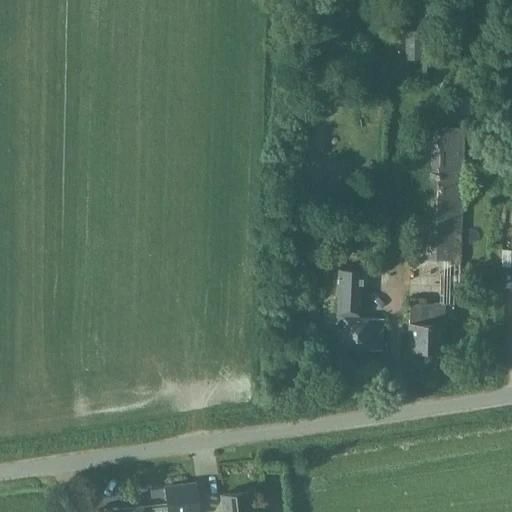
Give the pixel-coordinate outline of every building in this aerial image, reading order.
[(403,28),(402,57),(421,58),(422,28),(403,28)] [(471,100),(460,100),(460,113),(471,113),(471,100)] [(444,303),(458,303),(464,129),(412,129),(409,258),(438,259),(437,307),(407,306),(406,355),(442,355),(444,303)] [(511,264),(501,265),(502,284),(511,283),(511,264)] [(337,272),(335,317),(337,317),(336,349),(381,350),(382,319),(360,318),(360,273),(337,272)] [(198,511),(196,480),(163,483),(165,502),(166,511),(198,511)] [(249,511),(248,489),(220,492),(222,511),(249,511)]
